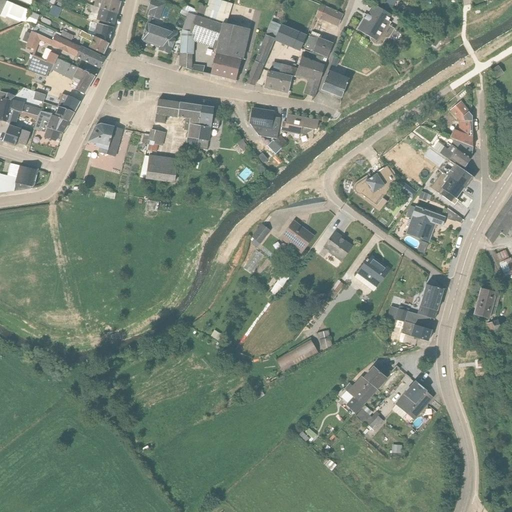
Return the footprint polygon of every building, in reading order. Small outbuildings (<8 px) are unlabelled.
[(26,21),(29,13),(30,11),(2,0),(0,0),(0,16),(5,19),(6,17),(19,23),(20,22),(21,22),(23,23),(23,22),(25,22),(26,21)] [(120,2),(110,0),(94,0),(93,7),(117,14),(120,2)] [(232,5),(218,0),(208,0),(206,8),(198,5),(196,11),(195,15),(221,25),(222,23),(226,24),(232,5)] [(393,0),(385,0),(383,4),(391,9),(396,1),(393,0)] [(142,38),(141,41),(160,47),(159,51),(169,54),(174,41),(175,41),(178,33),(150,22),(151,18),(159,20),(164,6),(151,2),(148,9),(151,10),(149,16),(150,16),(144,34),(143,34),(141,38),(142,38)] [(53,6),(48,14),(58,19),(62,9),(53,6)] [(88,12),(90,12),(88,19),(113,26),(117,14),(93,7),(90,6),(88,12)] [(215,55),(211,75),(235,81),(240,60),(243,60),(250,30),(226,24),(222,23),(221,25),(195,15),(196,11),(184,6),(179,14),(186,17),(181,31),(179,66),(193,72),(203,74),(205,66),(192,64),(192,56),(193,56),(194,43),(215,51),(214,54),(215,55)] [(319,6),(314,18),(337,27),(342,15),(319,6)] [(364,18),(357,30),(369,38),(370,40),(370,42),(372,44),(375,45),(378,45),(381,45),(383,43),(384,42),(385,39),(389,39),(394,30),(389,26),(390,23),(388,21),(391,15),(374,6),(369,17),(367,20),(364,18)] [(29,13),(26,21),(35,26),(39,17),(29,13)] [(273,41),(274,41),(280,25),(270,21),(265,35),(273,41)] [(113,28),(91,22),(87,34),(108,45),(113,28)] [(35,27),(70,44),(73,36),(62,31),(60,36),(36,24),(35,27)] [(280,25),(274,41),(299,52),(306,36),(280,25)] [(0,35),(15,29),(14,27),(0,32),(0,35)] [(70,44),(35,27),(34,27),(32,32),(31,32),(30,35),(25,32),(22,41),(27,43),(25,47),(34,50),(26,71),(45,78),(48,73),(50,73),(51,71),(57,59),(65,63),(66,60),(50,52),(45,61),(35,56),(40,41),(76,58),(81,49),(70,44)] [(81,32),(79,37),(82,38),(79,44),(103,55),(108,45),(87,34),(81,32)] [(273,41),(265,35),(245,84),(254,85),(254,86),(273,41)] [(320,65),(324,67),(327,59),(332,45),(320,39),(310,35),(304,49),(310,51),(310,52),(316,55),(322,58),(320,65)] [(432,36),(428,43),(435,47),(439,41),(432,36)] [(81,49),(76,58),(99,68),(104,60),(81,49)] [(279,74),(291,77),(295,78),(309,80),(319,82),(324,67),(320,65),(322,58),(316,55),(314,61),(301,56),(297,69),(281,65),(279,74)] [(333,57),(330,65),(336,67),(339,59),(333,57)] [(57,59),(51,71),(78,84),(75,89),(84,95),(94,77),(65,63),(57,59)] [(498,66),(489,72),(494,80),(503,73),(498,66)] [(291,77),(279,74),(268,71),(264,88),(287,93),(291,77)] [(341,98),(349,80),(328,71),(320,91),(341,98)] [(319,82),(309,80),(305,94),(314,97),(316,91),(319,82)] [(45,99),(46,91),(35,90),(34,98),(45,99)] [(62,94),(55,118),(68,123),(80,102),(62,94)] [(0,98),(0,121),(9,124),(14,110),(38,117),(41,112),(41,110),(23,105),(24,103),(12,99),(10,101),(0,98)] [(197,146),(201,107),(157,100),(154,123),(164,124),(165,117),(177,119),(177,118),(185,119),(183,131),(187,131),(186,144),(197,146)] [(453,140),(472,148),(471,117),(468,113),(468,112),(460,102),(450,111),(458,120),(458,132),(453,130),(449,139),(453,140)] [(201,107),(197,146),(197,149),(207,150),(210,128),(218,129),(219,119),(212,118),(213,109),(201,107)] [(252,109),(249,125),(259,137),(276,139),(280,119),(273,117),(273,113),(252,109)] [(9,124),(3,143),(15,146),(16,143),(26,145),(30,133),(14,128),(19,116),(37,120),(38,117),(14,110),(9,124)] [(37,120),(34,130),(45,133),(44,138),(55,142),(59,133),(62,134),(68,123),(55,118),(51,116),(52,115),(41,112),(38,117),(37,120)] [(282,123),(280,133),(300,136),(300,135),(304,136),(316,129),(318,122),(287,116),(285,123),(282,123)] [(113,128),(100,125),(95,127),(87,143),(96,144),(95,147),(101,149),(100,153),(105,155),(113,128)] [(105,155),(115,157),(122,130),(113,128),(105,155)] [(148,136),(147,145),(146,151),(156,153),(158,146),(162,147),(165,133),(150,130),(148,136)] [(273,142),(281,149),(286,144),(279,136),(276,139),(273,142)] [(242,140),(236,145),(243,153),(248,148),(244,144),(245,143),(242,140)] [(472,148),(453,140),(447,150),(437,142),(432,150),(439,154),(449,161),(462,171),(470,159),(472,148)] [(281,149),(273,142),(268,148),(275,155),(281,149)] [(430,148),(427,152),(436,158),(439,154),(432,150),(430,148)] [(262,153),(257,157),(262,164),(267,160),(262,153)] [(144,156),(139,178),(174,184),(178,160),(144,156)] [(433,183),(455,199),(463,188),(471,177),(462,171),(449,161),(433,183)] [(5,187),(0,187),(0,193),(31,189),(36,170),(10,164),(6,176),(5,187)] [(396,180),(386,166),(371,176),(372,178),(368,180),(366,178),(356,185),(355,186),(354,188),(354,189),(355,191),(355,193),(357,194),(358,194),(360,195),(361,194),(375,205),(381,196),(383,197),(384,196),(385,196),(386,195),(386,193),(396,180)] [(371,176),(369,173),(355,183),(354,184),(353,186),(352,189),(352,191),(353,193),(354,194),(379,213),(388,200),(383,197),(381,196),(375,205),(361,194),(360,195),(358,194),(357,194),(355,193),(355,191),(354,189),(354,188),(355,186),(356,185),(366,178),(368,180),(372,178),(371,176)] [(401,181),(396,188),(411,200),(416,193),(401,181)] [(455,199),(433,183),(430,188),(454,206),(458,201),(455,199)] [(420,192),(418,199),(425,202),(426,200),(429,201),(430,196),(428,195),(420,192)] [(511,195),(484,235),(484,236),(491,246),(500,234),(505,237),(511,226),(511,195)] [(147,199),(145,209),(157,211),(158,201),(147,199)] [(444,219),(444,218),(409,205),(405,218),(408,219),(405,227),(408,228),(406,234),(428,242),(435,224),(441,227),(444,219)] [(444,218),(444,219),(455,222),(460,223),(461,219),(447,208),(444,218)] [(293,222),(280,239),(288,245),(284,250),(290,255),(294,251),(299,254),(313,237),(307,233),(305,234),(299,230),(301,228),(293,222)] [(254,240),(251,244),(257,248),(270,232),(264,227),(261,225),(251,238),(254,240)] [(334,233),(323,248),(328,252),(327,253),(341,262),(352,247),(340,237),(334,233)] [(421,242),(417,252),(424,254),(427,244),(421,242)] [(505,251),(495,255),(509,290),(511,288),(511,262),(510,258),(508,259),(505,251)] [(381,267),(382,265),(370,256),(368,257),(381,267)] [(381,267),(368,257),(353,278),(373,292),(389,270),(382,265),(381,267)] [(282,275),(269,292),(274,296),(281,287),(282,289),(289,280),(282,275)] [(338,281),(327,296),(333,300),(344,285),(338,281)] [(417,315),(428,318),(434,320),(442,290),(425,285),(417,315)] [(480,289),(473,315),(489,319),(490,315),(494,316),(500,295),(480,289)] [(397,309),(393,320),(404,323),(408,312),(409,309),(398,306),(398,309),(397,309)] [(393,320),(397,309),(389,307),(386,318),(393,320)] [(408,312),(404,323),(425,329),(428,318),(417,315),(408,312)] [(497,321),(486,324),(489,336),(500,332),(497,321)] [(404,323),(403,329),(401,334),(428,342),(431,331),(425,329),(404,323)] [(214,331),(211,337),(219,342),(222,336),(214,331)] [(328,331),(317,334),(322,351),(331,346),(328,331)] [(309,339),(275,359),(283,374),(317,354),(309,339)] [(364,380),(376,390),(391,373),(380,366),(377,370),(373,367),(364,380)] [(376,390),(364,380),(361,377),(352,386),(349,384),(343,390),(346,392),(340,398),(347,405),(346,406),(354,414),(360,408),(361,409),(377,390),(376,390)] [(414,383),(391,410),(402,419),(406,414),(413,420),(432,398),(414,383)] [(261,391),(251,397),(254,402),(264,396),(261,391)] [(364,406),(355,416),(362,424),(369,416),(372,413),(364,406)] [(369,416),(362,424),(367,428),(368,427),(377,417),(378,416),(375,413),(371,418),(369,416)] [(377,417),(368,427),(373,432),(382,421),(377,417)] [(308,429),(303,434),(312,440),(316,436),(308,429)] [(301,432),(298,435),(305,443),(308,440),(303,434),(301,432)] [(391,445),(391,453),(400,454),(401,446),(391,445)] [(326,458),(322,463),(328,469),(330,471),(336,466),(326,458)]
